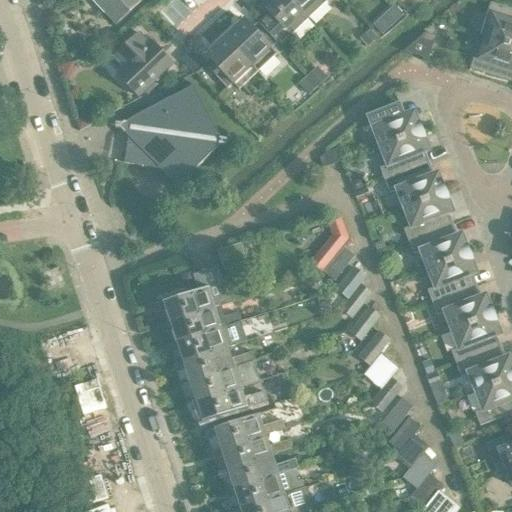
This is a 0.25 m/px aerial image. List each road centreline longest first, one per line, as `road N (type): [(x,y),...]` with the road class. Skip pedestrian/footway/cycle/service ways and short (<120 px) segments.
road 1 (residential): [(170,511),(92,277)]
road 2 (residential): [(73,221),(0,0)]
road 3 (residential): [(511,109),(460,87),(447,117),(491,202)]
road 4 (residential): [(92,277),(218,235)]
